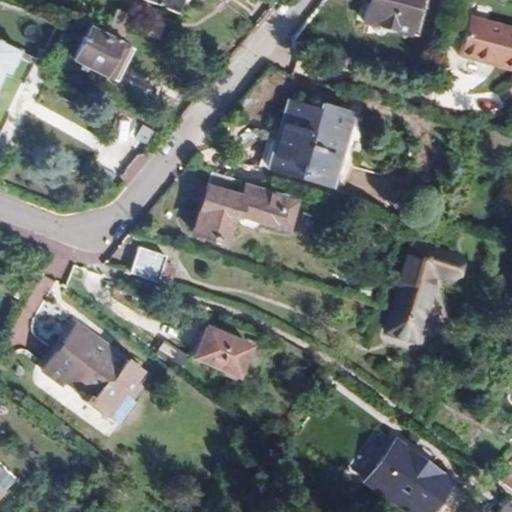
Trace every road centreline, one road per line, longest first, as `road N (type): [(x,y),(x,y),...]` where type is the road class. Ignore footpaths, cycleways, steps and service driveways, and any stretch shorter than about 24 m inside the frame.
road 1 (residential): [(293,0),(120,212),(89,230),(58,229),(0,207)]
road 2 (unknown): [(192,124),(237,148),(291,83),(320,70),(409,92),(436,92),(460,75)]
